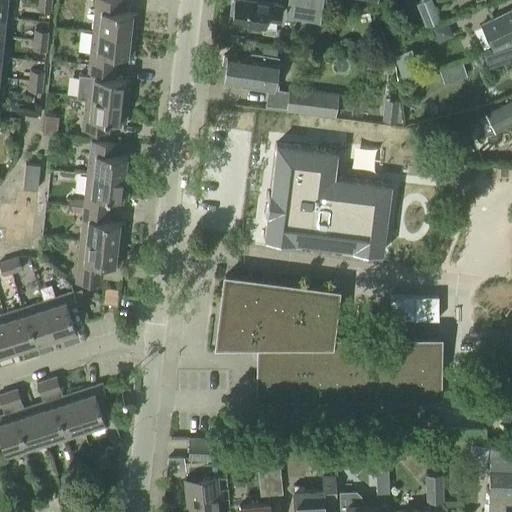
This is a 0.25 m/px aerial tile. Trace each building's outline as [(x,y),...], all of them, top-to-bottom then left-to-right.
[(0,0),(0,15),(9,17),(10,0),(0,0)] [(44,0),(36,0),(36,10),(49,11),(50,1),(44,0)] [(119,0),(94,0),(92,31),(134,35),(136,14),(120,12),(121,0),(119,0)] [(254,0),(233,0),(230,21),(260,26),(259,33),(274,35),(278,5),(266,3),(266,2),(254,0)] [(286,0),(286,3),(284,16),(317,21),(319,8),(319,0),(286,0)] [(429,0),(417,0),(413,2),(422,25),(437,20),(429,0)] [(511,8),(480,23),(493,50),(511,43),(511,8)] [(0,15),(0,36),(7,37),(9,17),(0,15)] [(456,24),(443,31),(451,44),(463,37),(456,24)] [(33,30),(32,40),(46,41),(47,31),(33,30)] [(92,31),(88,64),(113,67),(115,55),(132,57),(134,35),(92,31)] [(32,40),(31,50),(44,51),(46,41),(32,40)] [(511,58),(511,43),(493,50),(482,54),(486,67),(511,58)] [(222,56),(220,65),(224,66),(222,81),(240,84),(240,85),(271,90),(276,58),(248,54),(246,56),(226,53),(226,57),(222,56)] [(410,55),(395,60),(401,79),(417,74),(410,55)] [(77,75),(75,96),(84,97),(126,102),(129,80),(112,78),(113,67),(88,64),(87,76),(77,75)] [(461,64),(454,66),(458,79),(466,77),(461,64)] [(29,71),(28,81),(41,82),(42,72),(29,71)] [(28,81),(27,91),(40,92),(41,82),(28,81)] [(288,88),(285,111),(332,118),(335,95),(288,88)] [(84,97),(81,130),(106,133),(107,121),(124,123),(126,102),(84,97)] [(511,99),(484,114),(476,118),(485,136),(493,132),(511,122),(511,99)] [(89,140),(86,173),(128,178),(131,157),(114,155),(115,143),(89,140)] [(266,214),(263,238),(293,242),(293,240),(351,247),(350,249),(380,253),(385,212),(389,183),(360,179),(332,176),(335,150),(293,145),(275,142),(269,191),(267,191),(264,214),(266,214)] [(238,162),(258,162),(259,147),(238,147),(238,162)] [(440,153),(438,170),(450,171),(452,154),(440,153)] [(24,163),(22,188),(36,189),(39,164),(24,163)] [(71,205),(108,209),(109,198),(126,199),(128,178),(86,173),(83,200),(77,199),(76,205),(71,205)] [(71,205),(70,211),(82,213),(79,240),(121,244),(124,223),(107,221),(108,209),(71,205)] [(130,212),(129,221),(147,223),(148,214),(130,212)] [(79,240),(74,283),(100,285),(102,264),(119,266),(121,244),(79,240)] [(17,256),(8,259),(12,272),(21,269),(17,256)] [(8,259),(0,261),(0,269),(2,275),(12,272),(8,259)] [(329,338),(335,290),(224,275),(216,340),(259,340),(259,367),(258,367),(258,398),(437,398),(437,337),(362,337),(362,338),(329,338)] [(79,290),(42,301),(55,341),(75,335),(70,317),(85,313),(79,290)] [(437,295),(389,295),(389,319),(437,319),(437,295)] [(42,301),(23,307),(36,347),(55,341),(42,301)] [(23,307),(3,313),(16,353),(36,347),(23,307)] [(3,313),(0,314),(0,358),(16,353),(3,313)] [(56,377),(46,380),(49,392),(59,389),(56,377)] [(46,380),(36,383),(40,395),(49,392),(46,380)] [(101,383),(71,393),(84,433),(104,426),(96,399),(105,396),(101,383)] [(16,389),(6,392),(10,404),(20,401),(16,389)] [(6,392),(0,393),(0,404),(1,407),(10,404),(6,392)] [(71,393),(52,399),(64,439),(84,433),(71,393)] [(52,399),(32,405),(45,445),(64,439),(52,399)] [(32,405),(12,411),(25,451),(45,445),(32,405)] [(12,411),(0,414),(0,442),(5,458),(25,451),(12,411)] [(441,427),(441,440),(485,441),(486,427),(441,427)] [(188,438),(188,458),(221,458),(221,438),(188,438)] [(330,439),(316,439),(316,465),(331,464),(331,457),(330,439)] [(359,439),(331,439),(331,457),(359,457),(359,439)] [(387,439),(374,439),(375,498),(388,498),(387,461),(387,439)] [(388,440),(388,456),(396,456),(405,448),(405,440),(388,440)] [(502,511),(503,503),(511,503),(511,443),(489,443),(486,511),(482,511),(481,511),(502,511)] [(278,467),(256,469),(259,495),(281,493),(278,467)] [(442,474),(426,474),(426,478),(427,501),(443,501),(442,478),(442,474)] [(322,489),(292,490),(292,511),(322,511),(322,502),(334,501),(333,476),(322,476),(322,489)] [(218,511),(215,477),(183,480),(185,511),(218,511)] [(355,490),(339,491),(339,507),(346,507),(345,511),(377,511),(378,503),(360,503),(360,494),(355,490)] [(269,511),(268,502),(238,505),(238,511),(269,511)]
